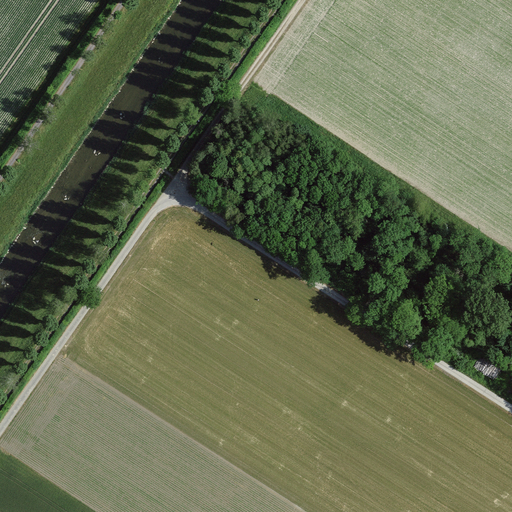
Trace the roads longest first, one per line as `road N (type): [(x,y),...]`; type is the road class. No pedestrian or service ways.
road 1 (track): [(301,0),(0,427)]
road 2 (track): [(280,0),(0,402)]
road 3 (track): [(0,196),(136,0)]
road 4 (track): [(0,156),(109,0)]
